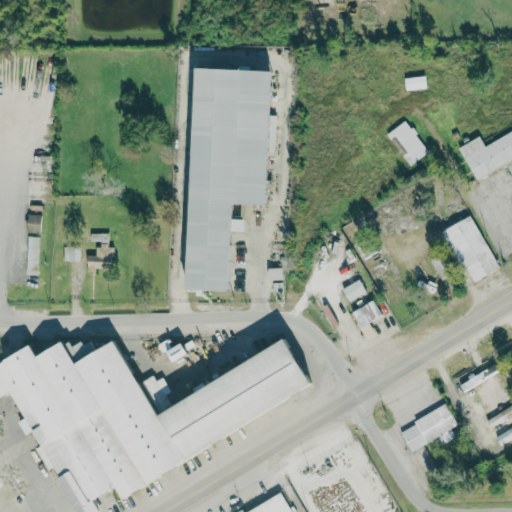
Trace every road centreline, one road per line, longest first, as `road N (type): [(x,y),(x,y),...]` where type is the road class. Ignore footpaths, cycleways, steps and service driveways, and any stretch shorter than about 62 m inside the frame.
road 1 (residential): [(511,510),(453,510),(428,499),(326,337),(297,317),(0,318)]
road 2 (tertiary): [(169,511),(511,303)]
